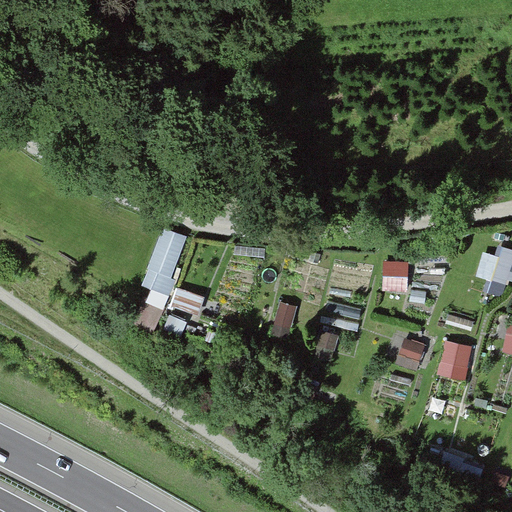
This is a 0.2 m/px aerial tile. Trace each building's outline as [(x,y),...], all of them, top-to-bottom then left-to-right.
[(176,264),(187,236),(164,227),(141,287),(151,290),(146,302),(167,310),(184,267),(176,264)] [(474,274),(504,283),(506,278),(511,279),(511,272),(508,272),(511,259),(511,249),(499,246),(496,257),(481,252),(474,274)] [(406,262),(385,261),(384,289),(404,290),(406,262)] [(299,308),(280,303),(273,328),(291,334),(299,308)] [(183,334),(188,321),(169,314),(164,327),(183,334)] [(501,345),(511,346),(511,314),(508,314),(501,345)] [(337,336),(322,332),(316,351),(332,355),(337,336)] [(240,336),(233,354),(250,361),(257,343),(240,336)] [(397,366),(418,373),(427,346),(405,339),(397,366)] [(442,359),(437,379),(466,385),(470,366),(442,359)] [(442,491),(479,505),(488,481),(467,474),(463,486),(447,480),(442,491)]
